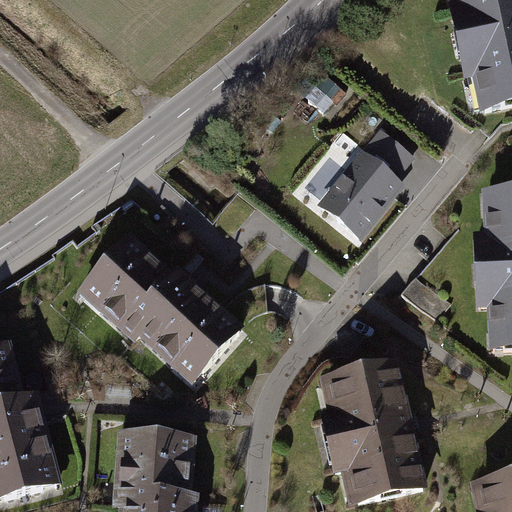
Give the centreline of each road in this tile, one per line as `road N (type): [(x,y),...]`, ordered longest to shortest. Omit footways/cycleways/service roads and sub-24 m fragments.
road 1 (residential): [(254,511),(275,386),(457,166)]
road 2 (secondary): [(321,0),(0,250)]
road 3 (track): [(113,167),(0,52)]
